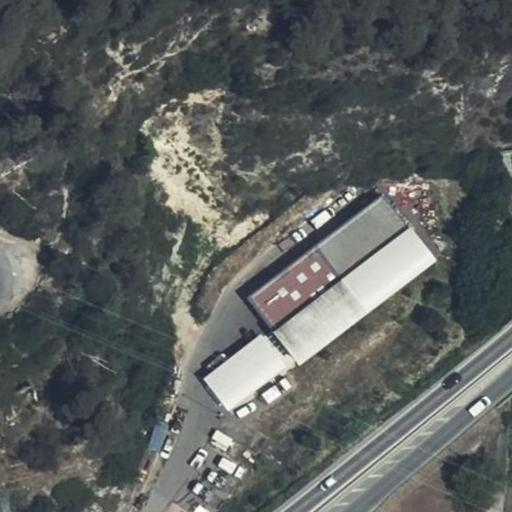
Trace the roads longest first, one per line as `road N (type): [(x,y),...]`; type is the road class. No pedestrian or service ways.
road 1 (primary): [(511,337),(296,511)]
road 2 (primary): [(347,511),(465,412)]
